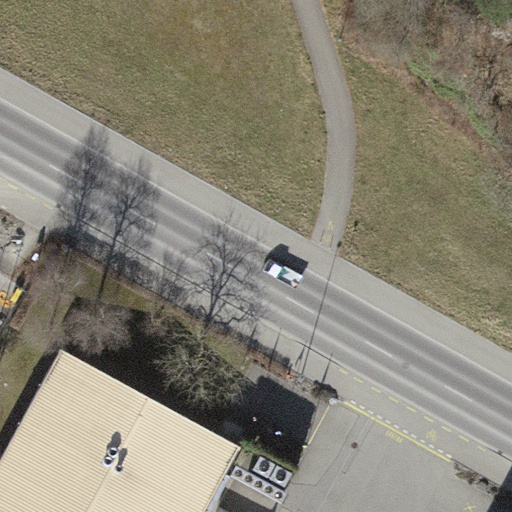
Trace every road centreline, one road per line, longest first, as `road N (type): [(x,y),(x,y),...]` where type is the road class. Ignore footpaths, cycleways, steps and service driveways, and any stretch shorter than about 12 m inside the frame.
road 1 (primary): [(0,133),(304,305)]
road 2 (residential): [(304,305),(351,155),(306,0)]
road 3 (primary): [(304,305),(511,420)]
